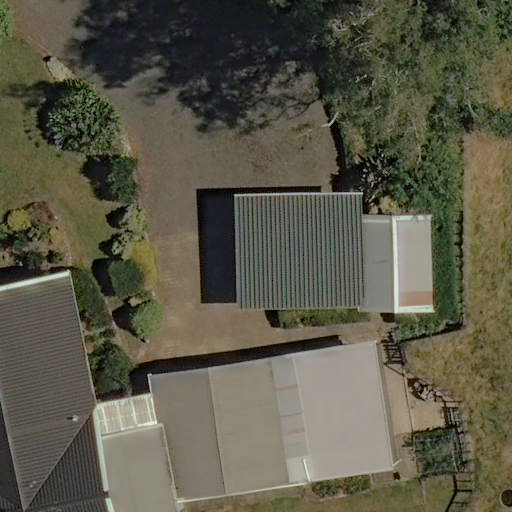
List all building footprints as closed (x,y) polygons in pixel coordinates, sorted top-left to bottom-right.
[(363,319),(367,203),(368,170),(246,166),(241,315),(363,319)] [(367,203),(363,319),(450,322),(454,206),(367,203)] [(109,442),(76,272),(0,286),(0,511),(185,511),(170,430),(109,442)] [(272,357),(296,481),(408,459),(384,335),(272,357)] [(296,481),(272,357),(171,377),(195,500),(296,481)]
